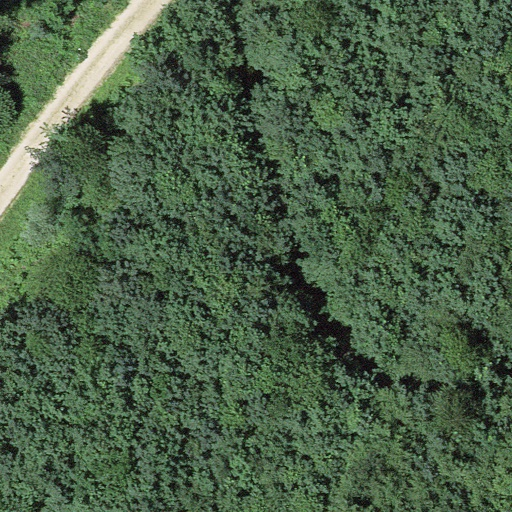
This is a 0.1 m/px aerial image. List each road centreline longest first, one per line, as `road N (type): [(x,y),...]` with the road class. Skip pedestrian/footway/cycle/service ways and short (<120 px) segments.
road 1 (track): [(226,0),(309,274),(411,386),(500,393),(511,385)]
road 2 (track): [(0,188),(162,0)]
